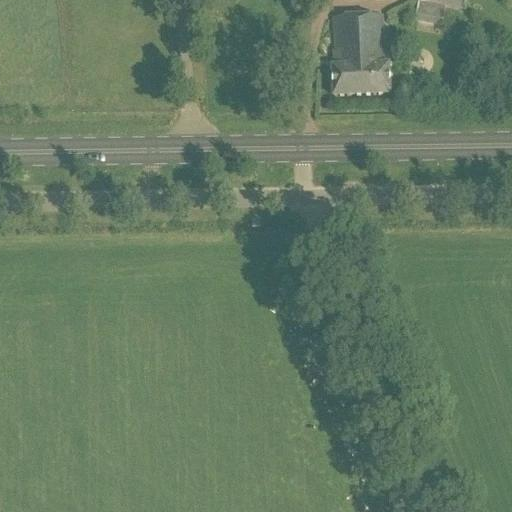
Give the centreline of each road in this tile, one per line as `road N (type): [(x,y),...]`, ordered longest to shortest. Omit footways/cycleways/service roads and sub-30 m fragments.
road 1 (unknown): [(304,199),(422,511)]
road 2 (primary): [(303,149),(511,147)]
road 3 (unclassified): [(304,199),(511,197)]
road 4 (unclassified): [(144,200),(304,199)]
road 5 (primary): [(146,152),(303,149)]
road 6 (primary): [(0,153),(146,152)]
road 7 (unclassified): [(0,203),(144,200)]
